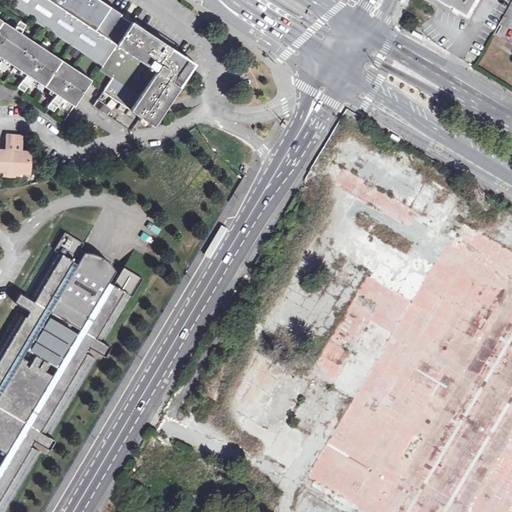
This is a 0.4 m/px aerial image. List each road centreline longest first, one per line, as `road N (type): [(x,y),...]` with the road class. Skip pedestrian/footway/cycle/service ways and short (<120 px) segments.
road 1 (tertiary): [(73,511),(263,194)]
road 2 (residential): [(230,119),(208,112),(78,149),(34,126),(0,124)]
road 3 (secondary): [(347,79),(511,177)]
road 4 (secondary): [(511,124),(359,58)]
road 5 (secondary): [(511,115),(374,33)]
